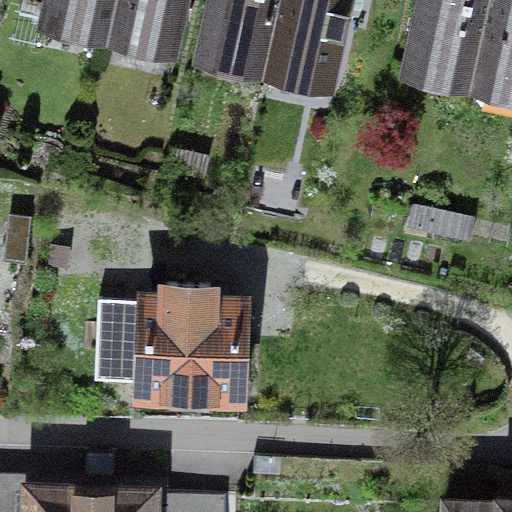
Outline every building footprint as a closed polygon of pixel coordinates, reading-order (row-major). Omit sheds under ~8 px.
[(109,28),(115,0),(43,0),(41,13),(109,28)] [(115,0),(109,28),(178,43),(187,0),(115,0)] [(207,0),(197,47),(266,62),(279,0),(207,0)] [(350,0),(279,0),(266,62),(334,77),(350,0)] [(417,0),(404,62),(472,76),(488,0),(417,0)] [(511,85),(511,0),(488,0),(472,76),(511,85)] [(136,138),(132,159),(152,163),(157,143),(136,138)] [(175,147),(171,168),(191,172),(196,152),(175,147)] [(419,225),(438,230),(443,209),(423,205),(419,225)] [(443,209),(438,230),(459,234),(463,214),(443,209)] [(10,212),(4,257),(24,260),(30,214),(10,212)] [(228,386),(237,387),(241,301),(210,300),(210,282),(166,280),(166,298),(97,295),(94,375),(142,376),(142,382),(148,383),(147,397),(179,398),(179,384),(198,385),(197,399),(227,400),(228,386)] [(0,468),(0,511),(17,511),(18,491),(29,491),(29,484),(150,488),(167,488),(168,474),(0,468)] [(149,511),(150,488),(29,484),(29,491),(28,511),(149,511)] [(167,488),(150,488),(149,511),(224,511),(225,490),(167,488)] [(511,511),(511,491),(497,491),(496,503),(452,501),(451,506),(446,506),(440,511),(511,511)]
